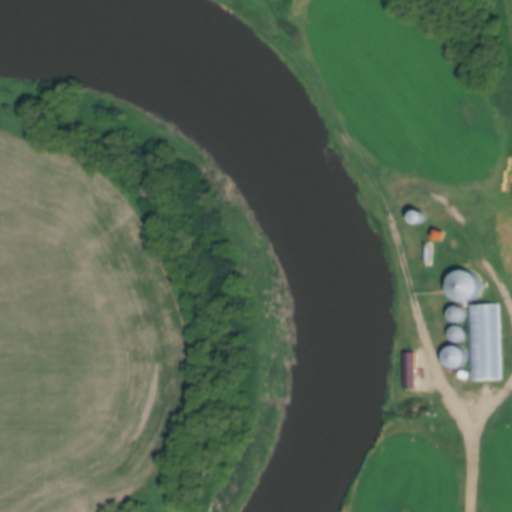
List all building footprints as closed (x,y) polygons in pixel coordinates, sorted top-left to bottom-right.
[(428,202),(431,207),(429,212),(424,214),(419,212),(416,207),(418,202),(423,200),(428,202)] [(481,274),(486,285),(481,296),(470,301),(459,297),(454,286),(458,274),(469,269),(481,274)] [(503,303),(505,377),(475,378),(473,303),(503,303)] [(468,307),(471,313),(469,319),(463,322),(457,319),(454,314),(456,308),(462,305),(468,307)] [(469,326),(472,332),(469,338),(464,341),(458,338),(455,333),(457,327),(463,324),(469,326)] [(468,348),(472,356),(469,364),(461,367),(453,364),(449,356),(453,348),(460,345),(468,348)] [(472,369),(473,373),(472,377),(468,378),(465,377),(463,373),(465,370),(468,368),(472,369)]
